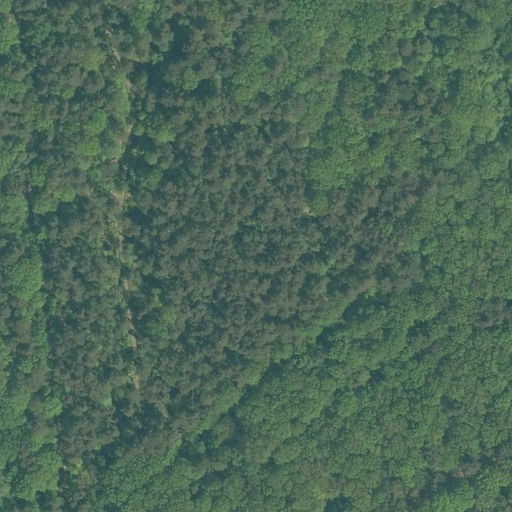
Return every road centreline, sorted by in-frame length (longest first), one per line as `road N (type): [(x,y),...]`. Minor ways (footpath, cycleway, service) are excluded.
road 1 (track): [(66,511),(39,215)]
road 2 (track): [(104,511),(327,319)]
road 3 (track): [(327,319),(511,155)]
road 4 (track): [(39,215),(20,0)]
road 5 (track): [(511,334),(494,315),(478,313),(435,346),(410,348),(363,332),(338,309)]
